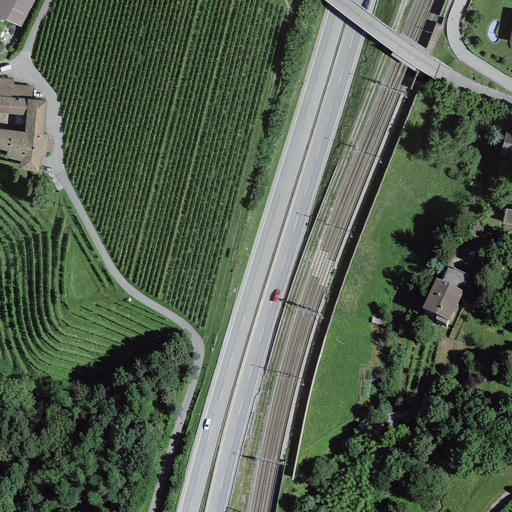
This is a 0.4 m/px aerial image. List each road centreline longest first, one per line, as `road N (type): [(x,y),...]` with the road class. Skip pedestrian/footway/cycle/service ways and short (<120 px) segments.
road 1 (track): [(404,0),(286,316),(240,511)]
road 2 (trunk): [(340,0),(188,511)]
road 3 (trunk): [(215,511),(363,0)]
road 4 (track): [(280,511),(319,336),(413,88)]
road 5 (unclassified): [(199,344),(187,325),(132,293),(112,271),(64,181),(57,110),(25,63),(47,0)]
road 6 (unclassified): [(339,0),(426,65),(511,102)]
road 7 (unclassified): [(199,344),(156,511)]
